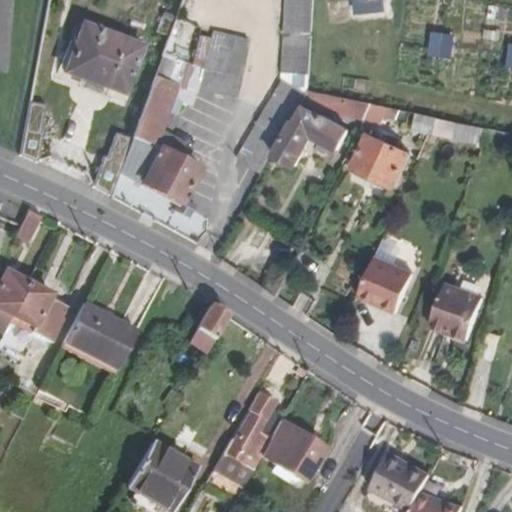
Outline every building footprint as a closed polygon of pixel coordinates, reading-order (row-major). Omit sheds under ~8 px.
[(307,74),(312,0),(284,0),(279,72),(307,74)] [(382,11),(380,0),(352,0),(354,14),(382,11)] [(139,47),(81,24),(62,75),(121,97),(139,47)] [(427,55),(450,58),(453,35),(430,32),(427,55)] [(164,53),(134,136),(131,144),(120,175),(179,205),(176,212),(191,218),(197,205),(185,200),(200,168),(178,158),(182,150),(185,144),(156,131),(167,112),(178,115),(182,104),(187,106),(195,87),(236,102),(256,46),(222,33),(208,69),(164,53)] [(238,162),(260,175),(268,161),(285,128),(296,106),(304,92),(281,80),(238,162)] [(306,88),(304,92),(296,106),(348,120),(350,111),(354,99),(306,88)] [(350,111),(364,115),(369,103),(354,99),(350,111)] [(31,100),(21,158),(38,165),(45,135),(41,133),(46,106),(31,100)] [(364,115),(360,123),(375,126),(378,116),(389,119),(392,108),(369,103),(364,115)] [(285,128),(268,161),(289,171),(305,140),(336,153),(346,130),(317,119),(315,121),(300,115),(293,132),(285,128)] [(432,117),(426,131),(449,137),(452,124),(453,122),(432,117)] [(452,124),(449,137),(464,140),(468,128),(452,124)] [(120,175),(131,144),(118,139),(109,163),(106,161),(92,190),(111,200),(120,175)] [(406,155),(364,139),(351,172),(392,188),(406,155)] [(30,242),(41,218),(27,212),(15,236),(30,242)] [(0,267),(13,240),(0,233),(0,267)] [(374,258),(358,298),(396,313),(413,274),(374,258)] [(277,268),(267,291),(282,301),(293,275),(277,268)] [(0,340),(28,284),(5,273),(0,282),(0,340)] [(484,297),(446,283),(431,326),(470,339),(484,297)] [(50,296),(28,284),(0,340),(0,349),(19,360),(34,330),(54,339),(69,309),(49,299),(50,296)] [(116,370),(136,332),(84,303),(64,342),(116,370)] [(213,346),(228,320),(209,307),(194,335),(213,346)] [(488,332),(479,362),(492,366),(500,336),(488,332)] [(222,479),(245,493),(262,460),(270,445),(263,441),(279,411),(261,401),(221,469),(225,472),(222,479)] [(270,445),(262,460),(307,483),(325,447),(281,424),(270,445)] [(155,447),(129,491),(166,511),(175,511),(199,472),(155,447)] [(408,470),(412,465),(392,454),(389,460),(408,470)] [(387,508),(394,511),(413,511),(424,493),(433,477),(412,465),(408,470),(389,460),(373,489),(391,500),(387,508)] [(384,511),(387,508),(391,500),(373,489),(366,501),(384,511)] [(465,511),(466,510),(424,493),(413,511),(465,511)]
